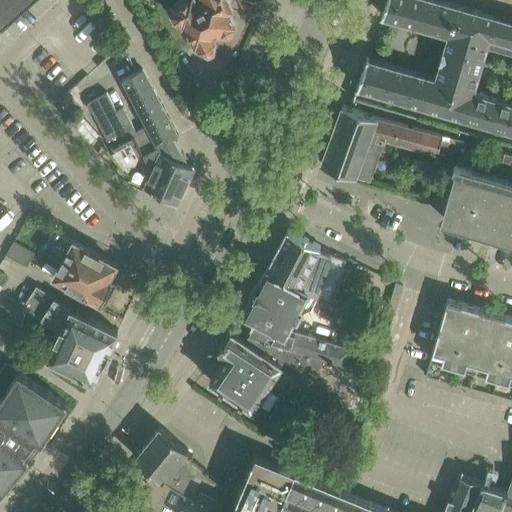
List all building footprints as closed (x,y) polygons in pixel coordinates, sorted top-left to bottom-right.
[(0,0),(0,20),(2,23),(27,0),(0,0)] [(197,42),(199,46),(209,51),(214,49),(215,38),(213,34),(222,29),(222,30),(228,32),(233,29),(235,24),(235,23),(236,22),(229,9),(233,7),(229,0),(175,0),(173,1),(174,3),(172,10),(175,17),(183,20),(184,22),(184,21),(196,43),(197,42)] [(511,19),(445,0),(386,0),(382,14),(449,33),(436,76),(367,56),(353,98),(355,99),(356,98),(511,143),(511,19)] [(106,92),(87,102),(113,150),(111,151),(110,152),(126,173),(127,172),(126,172),(127,171),(131,172),(128,177),(144,184),(178,202),(192,171),(194,165),(187,162),(174,137),(178,135),(142,68),(137,70),(122,78),(145,122),(133,128),(122,106),(115,109),(106,92)] [(438,151),(443,134),(377,116),(343,104),(321,163),(369,180),(383,142),(374,139),(376,134),(438,151)] [(511,153),(503,151),(501,159),(510,161),(511,154),(511,153)] [(511,179),(457,163),(445,206),(441,220),(511,240),(511,179)] [(321,245),(288,228),(268,266),(318,293),(319,294),(319,293),(329,298),(333,299),(346,259),(318,250),(320,245),(321,245)] [(105,303),(117,282),(108,277),(116,262),(58,231),(51,243),(67,252),(54,274),(61,278),(60,279),(68,283),(68,282),(83,291),(90,295),(91,295),(105,303)] [(14,240),(6,254),(27,265),(35,251),(14,240)] [(318,293),(268,266),(268,267),(267,267),(258,283),(257,282),(251,295),(252,295),(244,312),(243,313),(254,318),(248,331),(249,331),(247,334),(328,358),(345,363),(350,345),(315,335),(316,332),(305,329),(308,317),(300,314),(303,307),(310,310),(318,293)] [(395,281),(386,315),(393,317),(403,284),(395,281)] [(95,378),(118,330),(71,308),(37,286),(25,305),(61,328),(57,337),(57,338),(49,354),(48,356),(49,356),(75,369),(74,372),(87,378),(89,375),(94,378),(95,378)] [(426,374),(450,381),(455,364),(475,370),(492,310),(448,297),(426,374)] [(511,315),(492,310),(475,370),(511,380),(511,315)] [(328,358),(247,334),(245,338),(232,329),(219,347),(227,352),(210,378),(270,417),(274,411),(279,414),(289,399),(285,397),(291,388),(273,376),(284,359),(301,370),(307,361),(320,369),(328,358)] [(366,367),(377,370),(379,362),(368,359),(366,367)] [(37,438),(42,441),(68,402),(20,370),(13,365),(6,361),(0,369),(0,491),(0,492),(29,458),(30,456),(26,453),(37,438)] [(134,455),(135,455),(143,462),(145,464),(173,486),(174,487),(196,500),(201,490),(215,497),(215,498),(216,498),(217,496),(222,485),(207,473),(208,471),(191,457),(193,454),(186,449),(188,448),(159,425),(158,427),(152,434),(150,436),(147,441),(146,441),(145,443),(136,454),(136,453),(134,455)] [(511,511),(511,473),(507,489),(496,485),(458,473),(444,509),(442,511),(398,511),(350,492),(339,488),(255,453),(254,455),(254,456),(248,471),(247,471),(246,474),(248,474),(245,480),(244,479),(243,482),(235,502),(234,502),(233,505),(247,511),(277,511),(278,511),(281,511),(511,511)]
